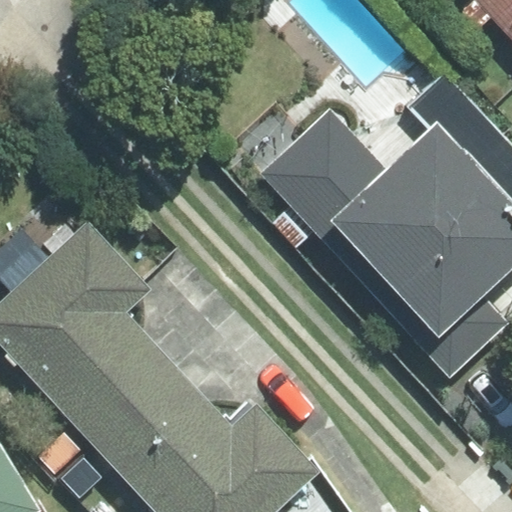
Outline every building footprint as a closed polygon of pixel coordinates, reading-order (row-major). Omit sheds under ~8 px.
[(493,17),(511,37),(511,0),(472,0),(462,10),(480,29),(493,17)] [(511,204),(511,145),(444,72),(409,105),(431,129),(437,124),(511,204)] [(431,129),(388,170),(329,108),(259,174),(450,378),(509,324),(482,296),(511,268),(511,204),(437,124),(431,129)] [(0,343),(94,445),(176,367),(123,313),(150,288),(87,221),(0,300),(0,343)] [(231,424),(176,367),(94,445),(158,511),(270,511),(313,471),(251,406),(231,424)] [(43,511),(0,441),(0,511),(43,511)]
